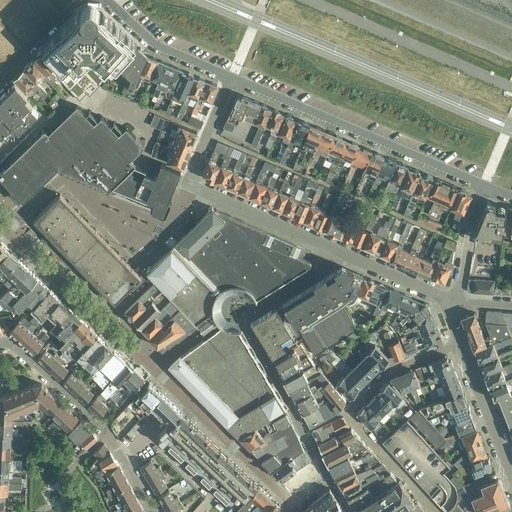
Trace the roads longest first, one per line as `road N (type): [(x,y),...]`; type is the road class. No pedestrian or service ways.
road 1 (secondary): [(511,129),(208,0)]
road 2 (residential): [(341,255),(188,186),(231,79)]
road 3 (residential): [(0,79),(92,1),(146,40),(231,79)]
road 4 (unknown): [(212,128),(464,240)]
road 5 (residential): [(231,79),(483,188)]
road 6 (residential): [(459,343),(387,371),(346,411),(436,511)]
road 7 (residential): [(0,343),(95,420),(153,511)]
road 8 (residential): [(155,369),(0,224)]
road 9 (residential): [(29,223),(163,362),(155,369)]
road 10 (residential): [(286,511),(292,505),(155,369)]
road 11 (residential): [(459,343),(511,479)]
